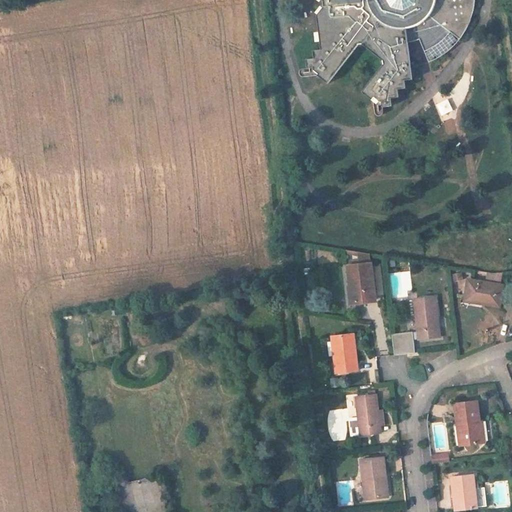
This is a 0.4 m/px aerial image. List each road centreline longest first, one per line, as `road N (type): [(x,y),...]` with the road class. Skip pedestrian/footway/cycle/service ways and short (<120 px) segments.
road 1 (track): [(256,0),(326,511)]
road 2 (residential): [(511,348),(464,364),(423,396),(413,422),(422,511)]
